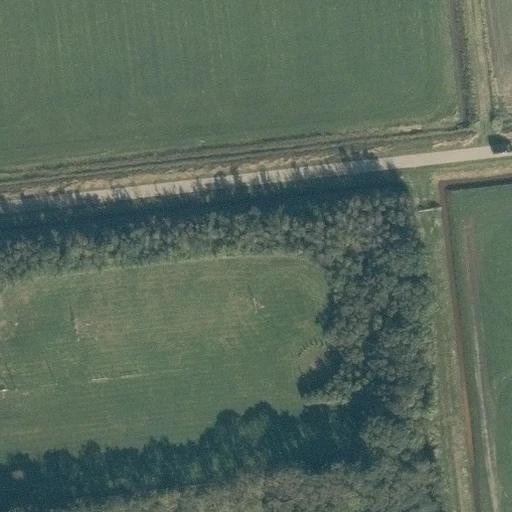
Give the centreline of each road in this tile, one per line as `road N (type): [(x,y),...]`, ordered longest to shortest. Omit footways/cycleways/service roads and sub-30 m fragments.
road 1 (unclassified): [(0,208),(511,150)]
road 2 (track): [(416,161),(459,511)]
